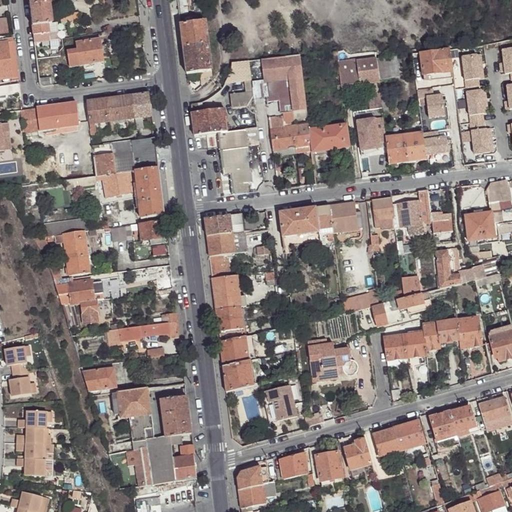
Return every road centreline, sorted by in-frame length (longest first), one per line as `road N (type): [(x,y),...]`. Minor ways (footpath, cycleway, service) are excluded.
road 1 (residential): [(182,214),(511,170)]
road 2 (tertiary): [(182,214),(214,462)]
road 3 (residential): [(166,80),(29,98),(18,0)]
road 4 (residential): [(214,462),(389,415)]
road 5 (tertiary): [(166,80),(182,214)]
road 6 (residential): [(389,415),(511,380)]
